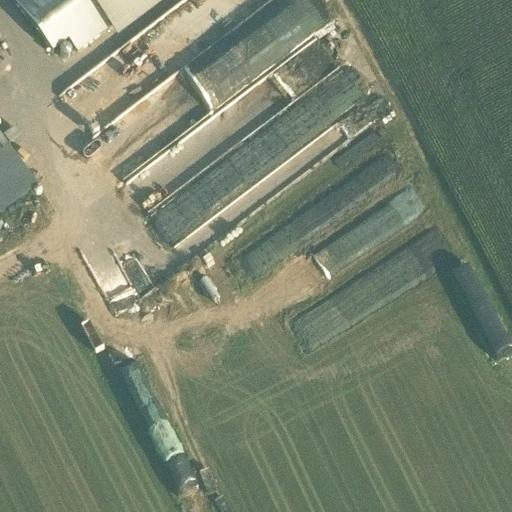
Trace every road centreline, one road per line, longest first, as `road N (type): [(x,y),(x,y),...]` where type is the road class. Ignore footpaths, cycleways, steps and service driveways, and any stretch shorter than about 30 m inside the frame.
road 1 (track): [(332,0),(511,329)]
road 2 (track): [(220,511),(119,310)]
